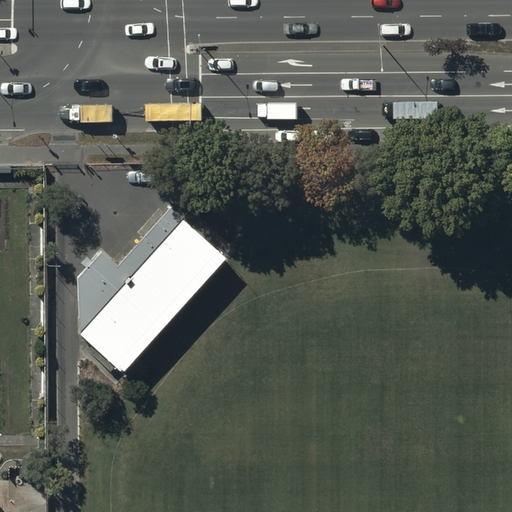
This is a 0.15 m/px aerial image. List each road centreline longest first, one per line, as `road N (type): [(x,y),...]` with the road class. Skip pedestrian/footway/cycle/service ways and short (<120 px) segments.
road 1 (trunk): [(93,21),(511,17)]
road 2 (trunk): [(511,94),(94,98)]
